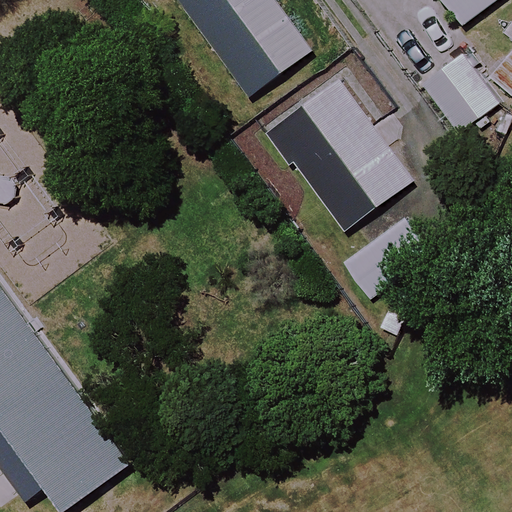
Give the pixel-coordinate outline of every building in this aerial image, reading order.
[(317,52),(278,0),(180,0),(255,99),(317,52)] [(448,0),(467,26),(503,0),(448,0)] [(503,105),(468,54),(425,84),(461,135),(503,105)] [(342,82),(275,133),(268,138),(293,172),(301,167),(350,233),(417,182),(342,82)] [(434,258),(410,223),(347,265),(372,301),(434,258)]
